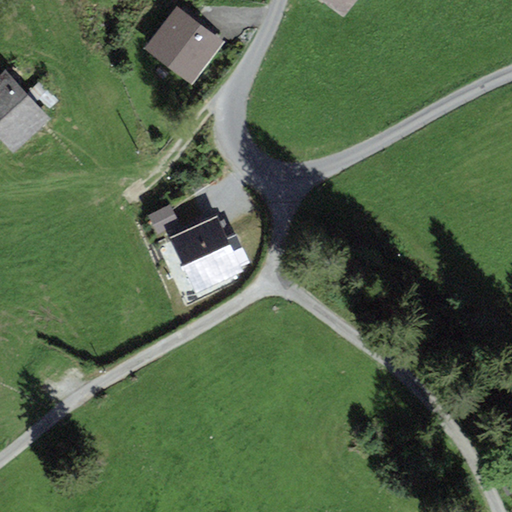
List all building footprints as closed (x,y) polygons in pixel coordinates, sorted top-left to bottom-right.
[(324,0),(340,11),(348,0),(324,0)] [(177,15),(155,43),(192,71),(213,43),(177,15)] [(0,126),(13,141),(40,117),(5,79),(0,83),(0,126)] [(170,200),(148,211),(156,228),(178,217),(170,200)] [(180,237),(200,281),(233,266),(213,223),(180,237)]
